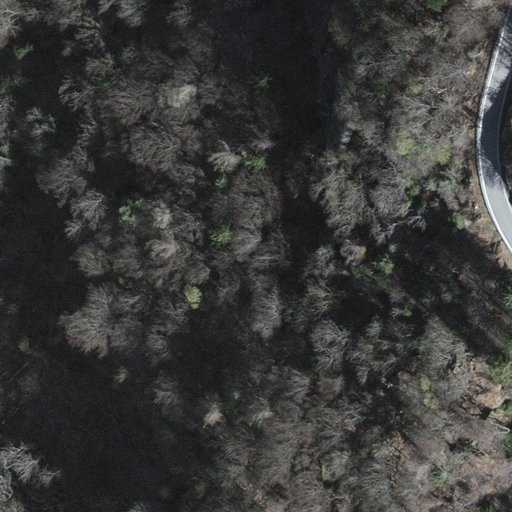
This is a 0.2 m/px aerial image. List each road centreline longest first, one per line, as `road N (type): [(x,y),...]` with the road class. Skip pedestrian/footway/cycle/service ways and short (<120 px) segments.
road 1 (track): [(177,511),(182,497),(166,414),(115,346),(82,215),(48,125),(0,61)]
road 2 (unclassified): [(511,33),(488,153),(511,230)]
